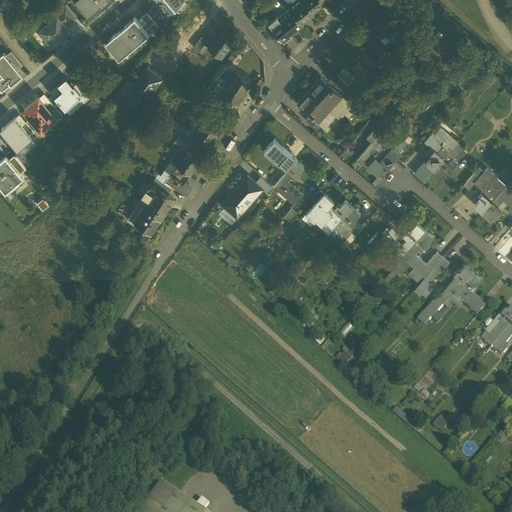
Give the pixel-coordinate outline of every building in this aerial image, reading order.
[(74,0),(89,17),(110,0),(74,0)] [(167,0),(176,10),(183,1),(183,0),(167,0)] [(304,0),(285,0),(289,5),(289,6),(290,7),(291,7),(302,22),(303,22),(314,13),(313,11),(304,0)] [(323,0),(304,0),(313,11),(324,2),(323,0)] [(415,7),(406,0),(397,0),(393,5),(405,17),(415,7)] [(183,1),(176,10),(181,14),(188,4),(183,1)] [(393,5),(391,6),(387,3),(379,11),(396,27),(405,17),(393,5)] [(77,17),(66,4),(56,13),(58,14),(67,26),(77,17)] [(302,22),(291,7),(290,7),(277,17),(290,34),(291,34),(304,23),(303,22),(302,22)] [(396,27),(379,11),(371,20),(375,23),(373,25),(382,34),(384,32),(388,36),(396,27)] [(147,13),(138,20),(149,34),(158,27),(147,13)] [(58,14),(46,24),(49,28),(41,35),(47,41),(49,40),(54,45),(71,31),(67,26),(58,14)] [(290,34),(277,17),(277,16),(268,23),(283,42),(291,35),(291,34),(290,34)] [(135,17),(109,39),(117,49),(117,52),(118,55),(120,59),(149,34),(135,17)] [(72,22),(78,30),(83,26),(77,18),(72,22)] [(382,34),(373,25),(369,30),(378,38),(382,34)] [(211,43),(208,47),(221,56),(233,40),(220,31),(211,43)] [(360,31),(336,56),(349,68),(357,59),(355,57),(362,49),(378,64),(386,55),(360,31)] [(203,36),(194,47),(199,51),(204,43),(207,40),(203,36)] [(18,68),(10,57),(5,52),(0,56),(0,62),(1,63),(0,63),(0,86),(2,89),(20,74),(17,69),(18,68)] [(354,78),(343,68),(337,75),(348,85),(354,78)] [(236,72),(226,87),(223,86),(218,94),(235,105),(250,82),(236,72)] [(73,85),(66,77),(58,84),(63,89),(55,96),(66,109),(75,101),(80,97),(78,95),(72,87),(73,85)] [(341,96),(321,78),(309,91),(329,110),(341,96)] [(353,91),(340,78),(335,84),(348,96),(353,91)] [(91,96),(78,81),(74,85),(81,93),(78,95),(80,97),(84,102),(91,96)] [(58,84),(50,91),(55,96),(63,89),(58,84)] [(81,93),(74,85),(73,85),(72,87),(78,95),(81,93)] [(329,110),(309,91),(297,104),(311,116),(318,122),(329,110)] [(341,96),(329,110),(339,118),(346,110),(345,109),(349,104),(341,96)] [(45,105),(39,97),(34,102),(24,109),(31,117),(39,127),(40,128),(54,116),(45,105)] [(51,101),(51,100),(45,105),(54,116),(57,119),(62,114),(51,101)] [(233,108),(224,102),(220,108),(229,114),(233,108)] [(220,108),(218,106),(215,111),(227,119),(230,115),(229,114),(220,108)] [(210,108),(192,136),(196,139),(209,148),(227,119),(215,111),(210,108)] [(324,127),(318,122),(311,116),(306,121),(319,132),(324,127)] [(15,117),(1,129),(18,149),(32,137),(22,125),(15,117)] [(39,127),(31,117),(26,121),(34,130),(39,127)] [(26,121),(22,125),(32,137),(33,139),(38,135),(34,130),(26,121)] [(398,139),(379,122),(367,137),(371,141),(359,157),(368,165),(375,157),(380,161),(393,145),(398,139)] [(192,136),(173,123),(169,128),(179,135),(192,144),(196,139),(192,136)] [(446,143),(433,132),(426,141),(435,149),(434,150),(437,153),(446,143)] [(192,144),(179,135),(174,141),(181,146),(187,150),(188,151),(192,144)] [(398,139),(393,145),(401,152),(408,143),(400,136),(398,139)] [(284,158),(289,153),(274,139),(264,150),(278,161),(282,157),(284,158)] [(458,143),(444,159),(448,163),(452,158),(462,147),(458,143)] [(393,145),(380,161),(385,166),(385,167),(386,167),(387,168),(401,152),(393,145)] [(187,150),(181,146),(178,151),(183,155),(187,150)] [(188,151),(187,150),(183,155),(177,164),(191,174),(201,159),(188,151)] [(437,153),(434,150),(431,154),(432,156),(427,162),(435,170),(444,159),(437,153)] [(178,151),(171,161),(177,164),(183,155),(178,151)] [(289,153),(284,158),(282,157),(278,161),(283,166),(287,170),(297,159),(289,153)] [(26,168),(15,154),(9,158),(21,172),(26,168)] [(9,158),(6,155),(0,159),(0,184),(6,191),(9,188),(10,190),(19,183),(18,181),(24,176),(21,172),(9,158)] [(380,161),(375,157),(368,165),(366,167),(371,171),(373,168),(379,174),(385,167),(385,166),(380,161)] [(458,162),(452,158),(448,163),(453,167),(458,162)] [(297,159),(287,170),(293,175),(297,178),(301,174),(299,172),(304,166),(297,159)] [(448,163),(444,159),(435,170),(443,177),(448,171),(449,172),(453,167),(448,163)] [(191,174),(177,164),(170,174),(184,184),(191,174)] [(283,166),(277,172),(282,176),(287,170),(283,166)] [(480,166),(464,185),(469,189),(475,182),(475,181),(484,170),(480,166)] [(506,185),(487,167),(484,170),(475,181),(475,182),(488,193),(486,196),(491,201),(506,185)] [(282,176),(273,186),(294,205),(301,197),(292,189),(293,187),(287,182),(291,178),(293,175),(287,170),(282,176)] [(237,217),(263,189),(255,182),(248,176),(222,204),(237,217)] [(272,187),(261,176),(255,182),(263,189),(267,193),(272,187)] [(172,188),(155,177),(151,183),(168,194),(172,188)] [(511,189),(510,188),(511,185),(511,183),(509,181),(506,185),(491,201),(492,201),(497,206),(503,199),(511,206),(508,209),(511,212),(511,189)] [(168,194),(151,183),(143,196),(149,200),(153,195),(169,205),(174,198),(168,194)] [(319,189),(311,198),(316,202),(324,193),(319,189)] [(316,202),(306,213),(315,221),(316,220),(321,224),(320,225),(329,234),(343,217),(334,208),(331,211),(328,208),(334,201),(324,192),(316,202)] [(486,196),(482,193),(478,197),(480,198),(474,205),(482,212),(492,201),(491,201),(486,196)] [(169,205),(153,195),(149,200),(144,208),(161,219),(170,206),(169,205)] [(48,204),(44,199),(38,204),(42,209),(48,204)] [(353,207),(344,199),(339,205),(338,204),(334,208),(343,217),(353,207)] [(482,212),(490,219),(495,213),(497,215),(501,210),(497,206),(492,201),(482,212)] [(353,207),(343,217),(353,226),(357,221),(355,219),(360,214),(353,207)] [(161,219),(144,208),(135,222),(153,234),(158,226),(158,225),(161,219)] [(296,212),(292,208),(286,216),(290,219),(296,212)] [(411,222),(403,215),(398,221),(406,228),(411,222)] [(329,234),(325,238),(335,247),(349,231),(349,230),(353,226),(343,217),(329,234)] [(411,226),(402,236),(407,241),(411,244),(415,240),(425,229),(417,222),(413,227),(411,226)] [(392,228),(382,239),(401,256),(406,251),(411,244),(407,241),(400,249),(393,242),(400,234),(392,228)] [(425,229),(415,240),(420,244),(425,248),(430,243),(428,241),(433,236),(425,229)] [(154,249),(143,237),(138,241),(149,253),(154,249)] [(411,244),(406,251),(411,255),(414,252),(420,244),(415,240),(411,244)] [(420,244),(414,252),(416,254),(419,250),(422,252),(425,248),(420,244)] [(411,255),(406,251),(401,256),(407,260),(411,255)] [(437,251),(426,263),(430,267),(433,269),(443,256),(437,251)] [(411,255),(407,260),(420,272),(427,264),(426,263),(416,254),(414,252),(411,255)] [(234,260),(229,255),(225,260),(230,265),(234,260)] [(401,256),(391,267),(393,269),(385,278),(391,284),(405,267),(402,265),(407,260),(401,256)] [(433,269),(427,275),(433,280),(450,262),(443,256),(433,269)] [(427,264),(420,272),(423,275),(430,267),(427,264)] [(465,265),(460,270),(458,268),(454,273),(457,276),(463,282),(473,272),(465,265)] [(473,272),(463,282),(473,291),(477,286),(476,284),(481,278),(473,272)] [(427,275),(414,290),(420,295),(433,280),(427,275)] [(455,277),(427,309),(429,310),(427,313),(432,318),(437,312),(455,292),(463,282),(457,276),(456,277),(455,277)] [(473,291),(463,282),(455,292),(464,300),(463,302),(472,310),(480,301),(471,293),(473,291)] [(485,306),(480,301),(472,310),(477,315),(485,306)] [(511,308),(508,313),(506,311),(502,315),(506,320),(511,324),(511,323),(511,308)] [(443,317),(437,312),(432,318),(431,318),(437,323),(443,317)] [(506,320),(502,315),(498,320),(501,323),(501,322),(503,324),(506,320)] [(501,323),(496,328),(503,334),(511,324),(506,320),(503,324),(501,322),(501,323)] [(339,332),(345,336),(352,326),(346,322),(339,332)] [(511,325),(511,324),(503,334),(492,346),(502,354),(507,348),(504,345),(511,335),(511,325)] [(496,328),(489,336),(486,333),(482,337),(492,347),(492,346),(503,334),(496,328)] [(477,331),(469,339),(473,342),(481,334),(477,331)] [(317,333),(313,337),(317,341),(322,337),(317,333)] [(344,364),(353,355),(347,350),(339,359),(344,364)] [(500,408),(494,403),(490,407),(492,409),(489,412),(493,416),(500,408)] [(434,424),(442,432),(451,422),(442,415),(434,424)] [(134,511),(207,511),(206,511),(212,503),(202,496),(195,504),(160,477),(134,511)]
